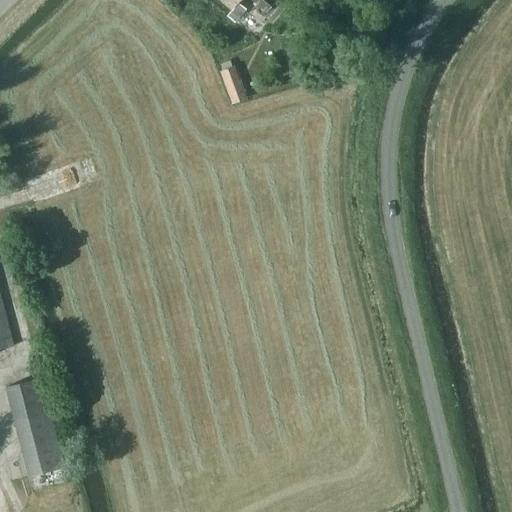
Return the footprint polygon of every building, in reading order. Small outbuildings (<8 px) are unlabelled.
[(239,0),(252,0),(265,11),(274,1),(272,0),(218,0),(231,10),(237,2),(239,0)] [(324,13),(332,5),(326,0),(319,0),(315,4),(324,13)] [(234,23),(246,9),(237,2),(231,10),(226,16),(234,23)] [(219,72),(231,104),(246,99),(235,66),(219,72)] [(0,349),(13,346),(0,298),(0,349)] [(64,467),(41,378),(7,387),(29,477),(64,467)]
